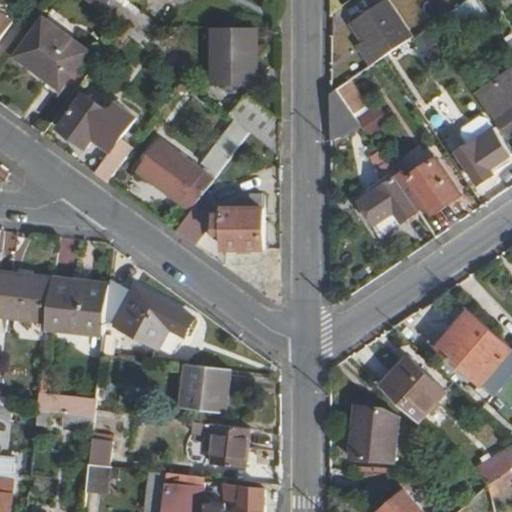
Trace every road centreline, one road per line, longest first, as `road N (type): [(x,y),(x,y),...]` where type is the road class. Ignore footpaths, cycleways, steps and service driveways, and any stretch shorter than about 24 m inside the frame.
road 1 (residential): [(305,0),(306,350)]
road 2 (residential): [(306,350),(511,212)]
road 3 (residential): [(102,218),(306,350)]
road 4 (residential): [(306,350),(306,511)]
road 5 (residential): [(0,142),(102,218)]
